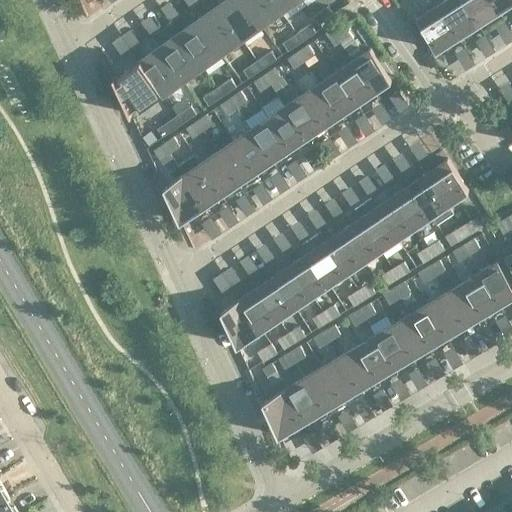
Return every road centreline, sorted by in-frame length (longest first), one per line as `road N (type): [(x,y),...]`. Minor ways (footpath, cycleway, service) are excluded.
road 1 (residential): [(179,274),(443,102)]
road 2 (residential): [(283,500),(511,363)]
road 3 (residential): [(179,274),(73,45)]
road 4 (residential): [(283,500),(179,274)]
road 5 (residential): [(0,390),(75,511)]
road 6 (residential): [(443,102),(370,0)]
